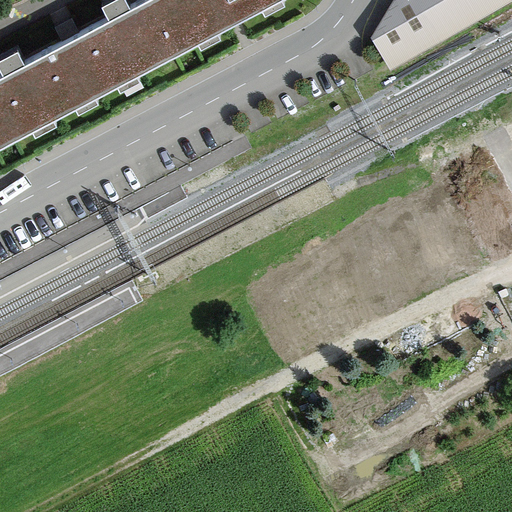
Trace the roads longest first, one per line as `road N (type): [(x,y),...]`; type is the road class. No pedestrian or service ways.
road 1 (track): [(511,262),(34,511)]
road 2 (residential): [(0,212),(313,44),(353,0)]
